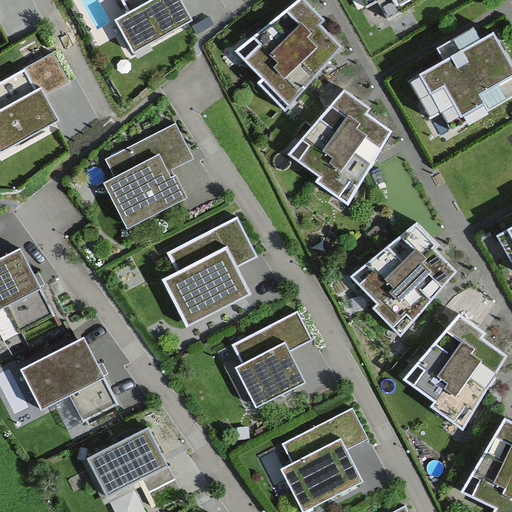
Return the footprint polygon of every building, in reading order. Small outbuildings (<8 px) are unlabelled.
[(133,53),(188,23),(174,0),(121,0),(131,16),(117,24),(133,53)] [(359,0),(368,15),(378,9),(385,21),(422,0),(359,0)] [(268,83),(322,28),(327,23),(315,12),(305,4),(241,57),(268,83)] [(322,28),(268,83),(262,90),(290,118),(333,69),(347,52),(322,28)] [(511,96),(511,64),(495,34),(478,44),(473,34),(439,53),(444,63),(409,83),(433,125),(442,120),(448,132),(511,96)] [(0,142),(4,149),(57,119),(42,92),(69,78),(57,57),(0,88),(0,109),(0,110),(0,109),(0,142)] [(325,178),(368,120),(372,114),(364,108),(349,97),(295,158),(325,178)] [(368,120),(325,178),(320,184),(353,206),(378,161),(393,136),(368,120)] [(176,125),(110,159),(117,172),(106,178),(129,222),(184,194),(170,166),(192,155),(176,125)] [(237,217),(170,251),(178,268),(166,274),(189,321),(251,290),(237,262),(255,253),(237,217)] [(511,223),(496,232),(511,259),(511,223)] [(377,301),(434,251),(437,247),(427,237),(414,224),(351,278),(377,301)] [(0,328),(5,338),(54,313),(21,247),(0,257),(0,328)] [(434,251),(377,301),(371,307),(399,335),(441,284),(453,270),(434,251)] [(298,309),(235,339),(244,358),(238,361),(257,402),(306,378),(290,346),(311,335),(298,309)] [(449,405),(493,343),(496,337),(483,329),(471,320),(418,383),(449,405)] [(86,423),(119,407),(86,340),(24,371),(44,410),(72,395),(86,423)] [(511,355),(493,343),(449,405),(445,410),(475,432),(503,381),(511,364),(511,355)] [(15,367),(0,374),(0,380),(16,410),(34,401),(15,367)] [(282,465),(305,509),(363,479),(347,448),(367,438),(353,411),(285,445),(292,460),(282,465)] [(500,507),(511,481),(511,422),(505,420),(468,493),(500,507)] [(179,491),(148,425),(90,453),(108,490),(139,476),(153,504),(179,491)] [(511,511),(511,481),(500,507),(497,511),(511,511)]
